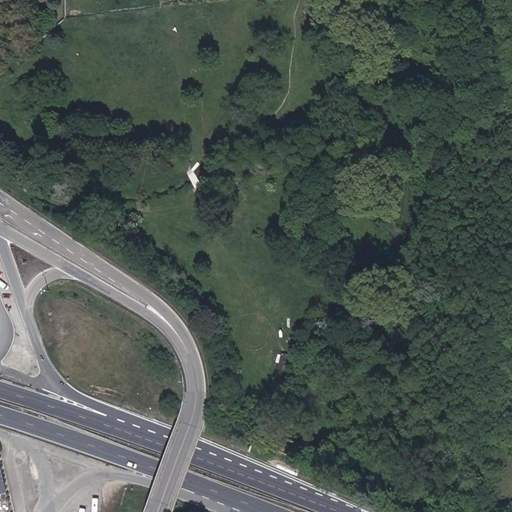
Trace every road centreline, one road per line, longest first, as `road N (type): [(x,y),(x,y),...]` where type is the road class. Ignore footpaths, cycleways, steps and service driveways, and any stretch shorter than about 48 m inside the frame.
road 1 (trunk): [(344,511),(112,426)]
road 2 (trunk): [(0,415),(220,493)]
road 3 (tertiary): [(173,323),(138,289),(0,195)]
road 4 (tertiary): [(173,323),(201,387),(198,424),(163,511)]
